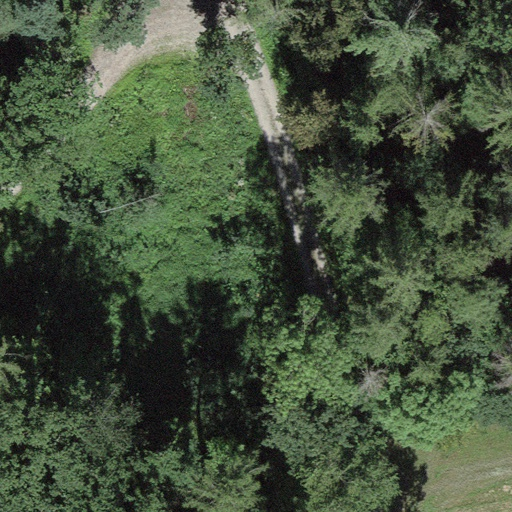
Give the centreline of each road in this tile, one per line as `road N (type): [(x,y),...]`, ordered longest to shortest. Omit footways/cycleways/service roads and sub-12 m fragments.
road 1 (track): [(365,511),(334,358),(236,0)]
road 2 (track): [(0,187),(43,160),(153,0)]
